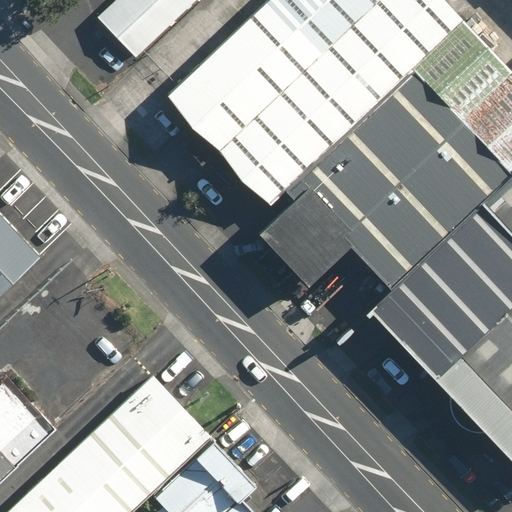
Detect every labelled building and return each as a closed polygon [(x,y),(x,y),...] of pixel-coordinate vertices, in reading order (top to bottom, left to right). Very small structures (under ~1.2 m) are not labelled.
[(198,0),(111,0),(95,16),(136,59),(198,0)] [(463,12),(451,0),(258,0),(159,93),(261,201),(408,64),(463,12)] [(511,63),(463,12),(408,64),(506,168),(511,162),(511,63)] [(506,168),(408,64),(261,201),(242,219),(288,267),(330,228),(386,287),(510,172),(506,168)] [(511,169),(510,172),(386,287),(364,308),(511,465),(511,169)] [(0,286),(36,252),(0,214),(0,286)] [(125,511),(209,431),(150,371),(4,511),(125,511)] [(151,511),(250,511),(237,499),(250,487),(206,442),(151,496),(159,505),(151,511)]
